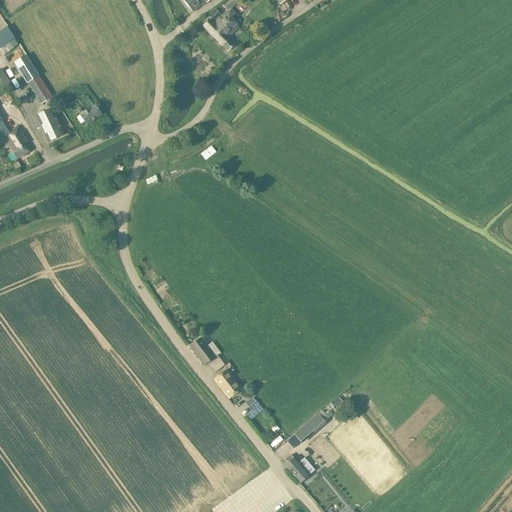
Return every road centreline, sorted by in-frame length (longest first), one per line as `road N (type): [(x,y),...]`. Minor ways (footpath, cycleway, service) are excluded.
road 1 (unclassified): [(314,511),(136,288),(119,250),(116,205)]
road 2 (unclassified): [(142,132),(158,139),(193,116),(237,59),(312,2)]
road 3 (unclassified): [(0,186),(120,132),(142,132)]
road 4 (unclassified): [(142,132),(152,54),(129,0)]
